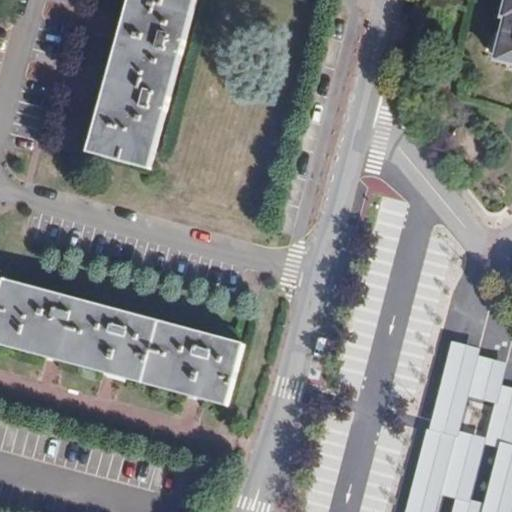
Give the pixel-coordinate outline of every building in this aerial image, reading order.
[(88,154),(150,171),(198,0),(131,0),(123,30),(106,90),(88,154)] [(511,0),(509,0),(506,18),(510,18),(499,61),(511,64),(511,0)] [(465,125),(448,141),(475,170),(492,155),(465,125)] [(245,345),(7,281),(0,304),(0,344),(57,360),(112,375),(198,398),(229,406),(245,345)] [(481,349),(454,343),(432,431),(427,429),(406,511),(439,511),(443,497),(455,500),(452,511),(483,511),(486,503),(471,499),(486,443),(487,440),(458,433),(467,395),(497,402),(501,384),(507,363),(479,356),(481,349)] [(511,511),(511,387),(501,384),(497,402),(487,440),(486,443),(500,447),(486,503),(483,511),(511,511)]
